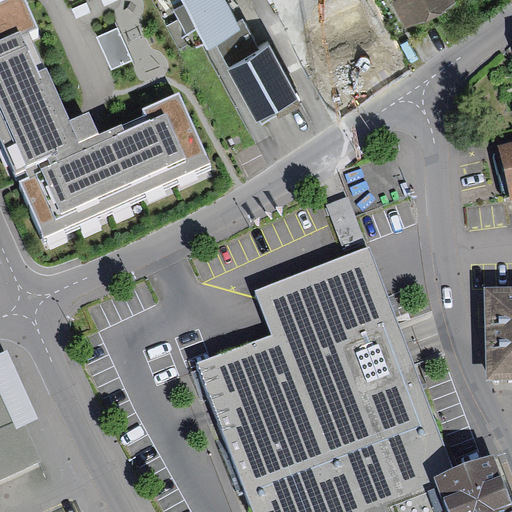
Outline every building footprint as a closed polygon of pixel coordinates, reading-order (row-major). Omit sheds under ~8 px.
[(23,0),(22,0),(0,10),(0,120),(25,179),(29,185),(19,190),(40,236),(208,162),(180,100),(142,117),(145,125),(148,131),(75,164),(22,45),(30,41),(40,37),(23,0)] [(215,34),(228,59),(259,43),(244,15),(240,17),(230,0),(174,0),(175,3),(186,23),(196,16),(206,35),(207,38),(215,34)] [(393,0),(405,22),(448,0),(393,0)] [(305,22),(327,63),(373,40),(355,6),(333,17),(329,9),(305,22)] [(206,35),(196,16),(186,23),(181,27),(193,43),(206,35)] [(118,24),(96,33),(111,67),(132,57),(118,24)] [(279,113),(303,101),(270,37),(259,43),(228,59),(259,120),(278,110),(279,113)] [(30,41),(22,45),(75,164),(148,131),(145,125),(99,145),(80,154),(70,133),(30,41)] [(25,179),(0,120),(0,148),(15,183),(25,179)] [(90,124),(70,133),(80,154),(99,145),(90,124)] [(511,148),(498,152),(511,207),(511,206),(511,148)] [(208,162),(40,236),(44,247),(212,172),(208,162)] [(348,199),(325,208),(343,253),(366,244),(348,199)] [(250,511),(511,511),(495,467),(457,482),(405,347),(369,254),(343,264),(255,297),(272,341),(196,371),(213,416),(250,511)] [(511,295),(484,296),(487,389),(511,388),(511,295)] [(8,355),(0,358),(0,396),(17,434),(27,429),(39,424),(8,355)] [(0,485),(42,466),(27,429),(17,434),(0,396),(0,485)]
